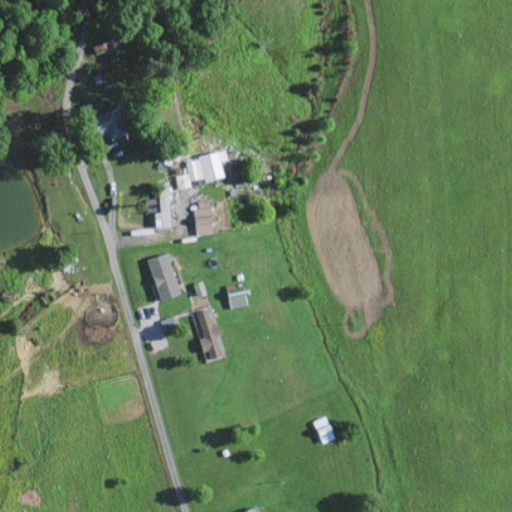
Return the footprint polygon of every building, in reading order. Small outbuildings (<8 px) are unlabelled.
[(120,135),(111,110),(84,119),(93,145),(120,135)] [(175,189),(188,187),(187,180),(203,177),(203,180),(221,177),(218,161),(224,160),(223,152),(181,159),(184,174),(173,176),(175,189)] [(166,228),(164,184),(154,184),(155,213),(150,214),(151,228),(166,228)] [(188,204),(195,236),(210,233),(204,201),(188,204)] [(143,260),(156,301),(176,295),(164,254),(143,260)] [(194,296),(201,294),(198,282),(191,284),(194,296)] [(221,355),(212,324),(211,324),(208,316),(210,315),(208,308),(191,312),(199,338),(194,339),(197,353),(203,352),(206,360),(221,355)]
